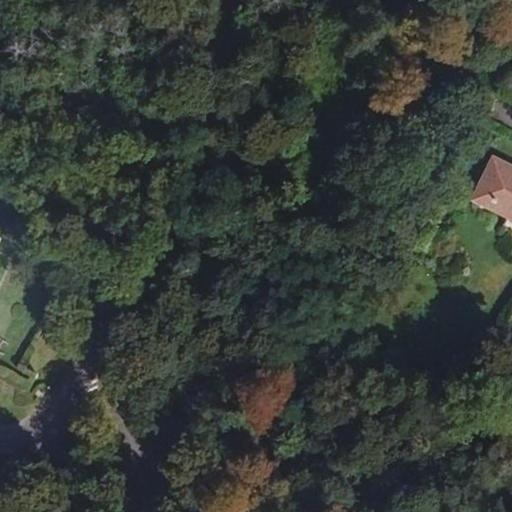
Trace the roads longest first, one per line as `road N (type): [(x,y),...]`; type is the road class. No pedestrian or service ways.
road 1 (residential): [(113,339),(190,167),(236,0)]
road 2 (residential): [(286,511),(178,485),(142,450),(113,339)]
road 3 (residential): [(385,0),(411,42),(511,108)]
road 4 (residential): [(113,339),(62,403),(31,425),(0,432)]
